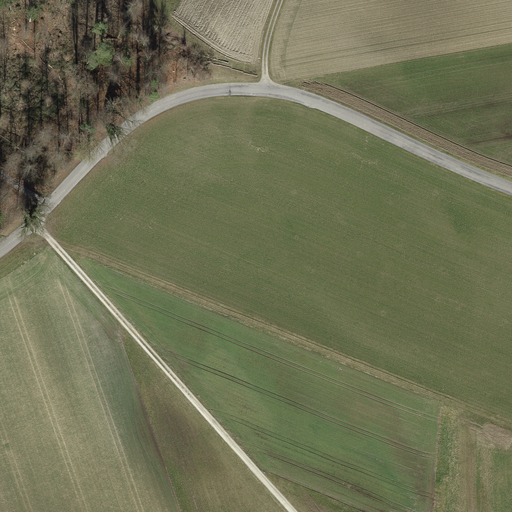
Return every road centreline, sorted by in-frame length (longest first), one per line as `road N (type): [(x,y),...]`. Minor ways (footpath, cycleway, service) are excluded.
road 1 (tertiary): [(511,188),(294,93),(212,90),(159,106),(129,126),(0,251)]
road 2 (track): [(511,425),(107,261)]
road 3 (track): [(292,511),(34,221)]
